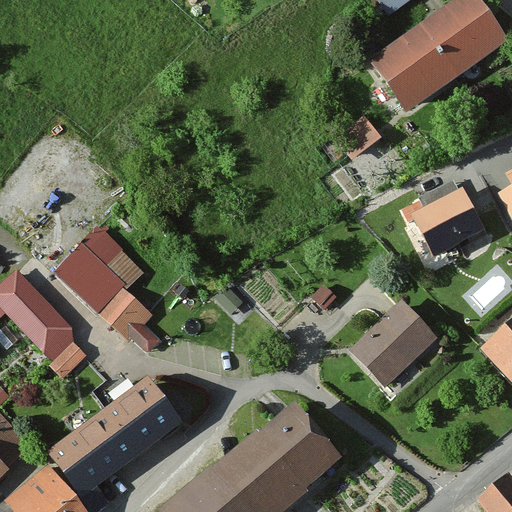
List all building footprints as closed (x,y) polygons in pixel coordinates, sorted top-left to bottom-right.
[(464,0),(455,0),(362,66),(399,119),(499,48),(464,0)] [(383,0),(389,9),(401,0),(383,0)] [(354,150),(381,131),(368,112),(341,132),(354,150)] [(461,195),(414,219),(434,258),(481,234),(461,195)] [(63,341),(10,279),(0,287),(0,317),(38,362),(63,341)] [(120,298),(99,320),(125,345),(146,324),(120,298)] [(397,306),(344,354),(379,392),(431,344),(397,306)] [(511,321),(478,351),(511,390),(511,321)] [(67,347),(50,366),(64,380),(82,361),(67,347)] [(138,385),(42,454),(79,502),(173,432),(138,385)] [(282,410),(157,511),(276,511),(330,468),(282,410)] [(0,425),(0,476),(25,454),(0,425)] [(0,511),(73,511),(40,472),(0,505),(0,511)] [(511,511),(511,490),(501,476),(466,502),(473,511),(511,511)]
